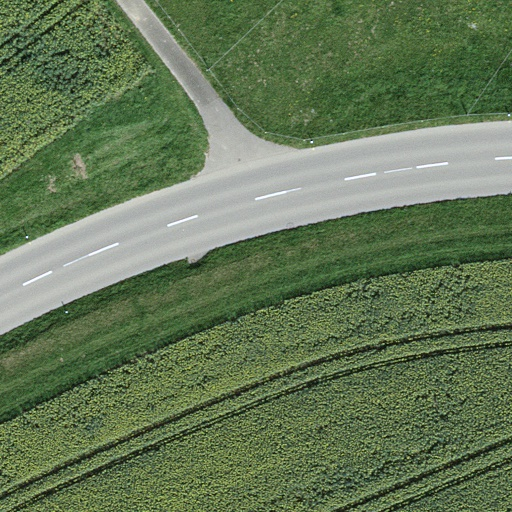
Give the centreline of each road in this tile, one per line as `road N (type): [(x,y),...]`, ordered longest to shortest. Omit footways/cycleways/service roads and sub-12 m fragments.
road 1 (secondary): [(0,295),(109,245),(262,196),(511,157)]
road 2 (track): [(262,196),(199,90),(129,0)]
